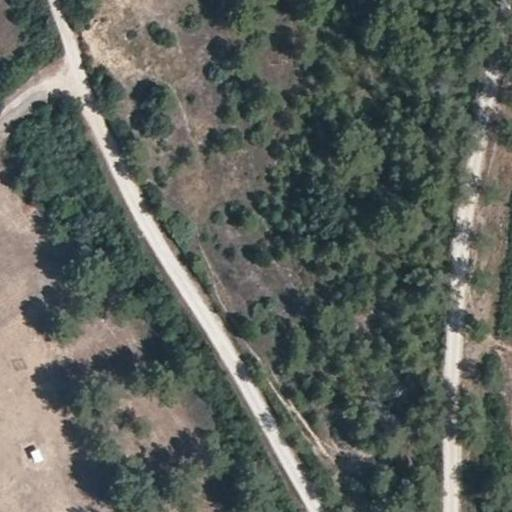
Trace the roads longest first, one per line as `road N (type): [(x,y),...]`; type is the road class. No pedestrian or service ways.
road 1 (track): [(313,511),(98,128),(55,0)]
road 2 (track): [(506,0),(463,234),(450,511)]
